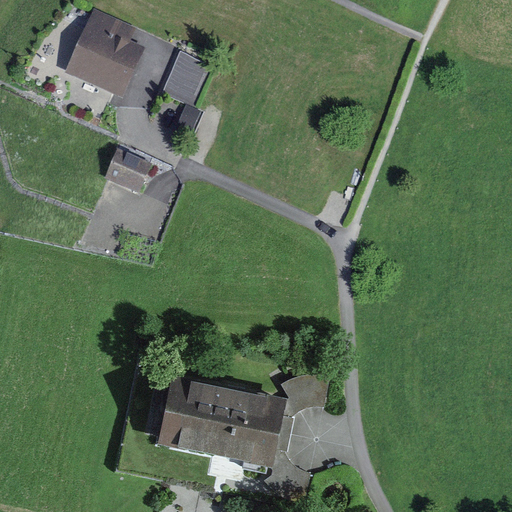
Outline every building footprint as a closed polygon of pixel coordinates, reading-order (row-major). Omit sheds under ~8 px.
[(65,75),(121,101),(146,48),(90,21),(65,75)] [(184,49),(164,85),(201,105),(221,69),(184,49)] [(194,130),(203,112),(189,105),(180,122),(194,130)] [(149,196),(160,165),(121,151),(110,182),(149,196)] [(281,398),(174,377),(162,437),(270,458),(281,398)]
